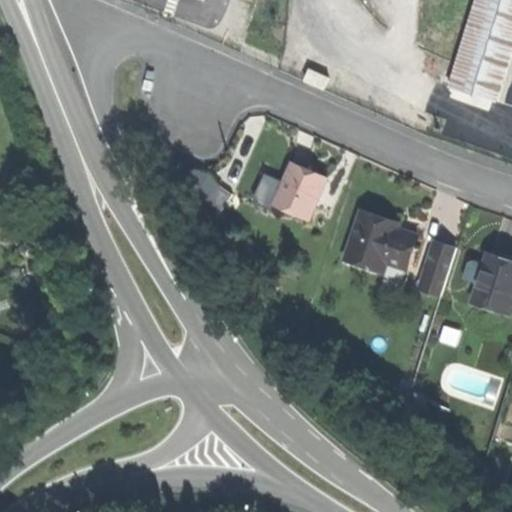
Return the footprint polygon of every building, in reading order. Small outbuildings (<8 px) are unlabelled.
[(511,0),(478,0),(451,87),(498,101),(511,56),(511,0)] [(291,163),(274,205),(310,220),(327,177),(311,171),(291,163)] [(202,209),(213,217),(232,193),(220,185),(202,209)] [(361,213),(345,259),(384,272),(386,264),(406,270),(416,239),(398,232),(400,227),(382,221),(361,213)] [(421,291),(441,297),(456,249),(435,243),(421,291)] [(472,305),(509,315),(511,305),(511,261),(504,260),(486,254),(482,266),(477,286),(472,305)] [(401,285),(406,270),(386,264),(384,272),(345,259),(343,265),(401,285)] [(462,282),(477,286),(482,266),(468,262),(462,282)]
